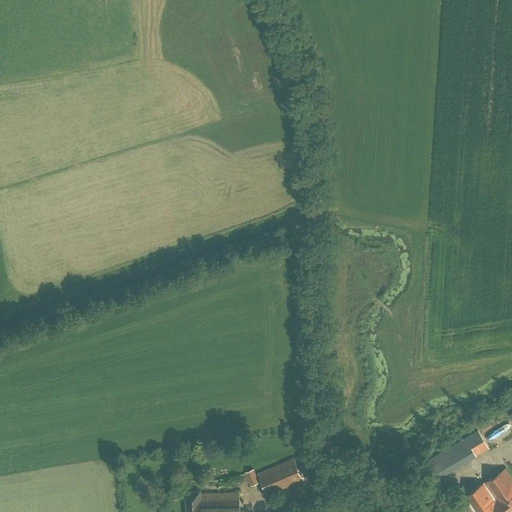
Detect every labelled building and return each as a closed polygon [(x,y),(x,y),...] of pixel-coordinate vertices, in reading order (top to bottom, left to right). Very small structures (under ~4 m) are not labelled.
[(492,446),(511,434),(511,424),(487,438),(492,446)] [(432,482),(467,462),(466,461),(489,448),(479,430),(456,443),(421,463),(432,482)] [(268,495),(303,480),(294,458),(258,473),(268,495)] [(250,486),(259,482),(253,469),(245,472),(250,486)] [(511,511),(511,478),(506,469),(464,497),(465,498),(459,502),(465,511),(511,511)] [(200,492),(200,490),(186,491),(186,511),(239,511),(239,492),(200,492)] [(298,511),(304,508),(296,497),(276,511),(298,511)]
